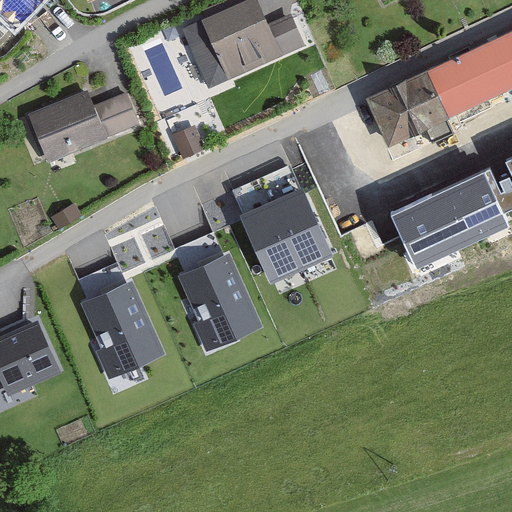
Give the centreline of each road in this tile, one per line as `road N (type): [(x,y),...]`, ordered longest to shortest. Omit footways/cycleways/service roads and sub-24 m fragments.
road 1 (residential): [(511,15),(154,188),(26,266)]
road 2 (residential): [(194,0),(0,100)]
